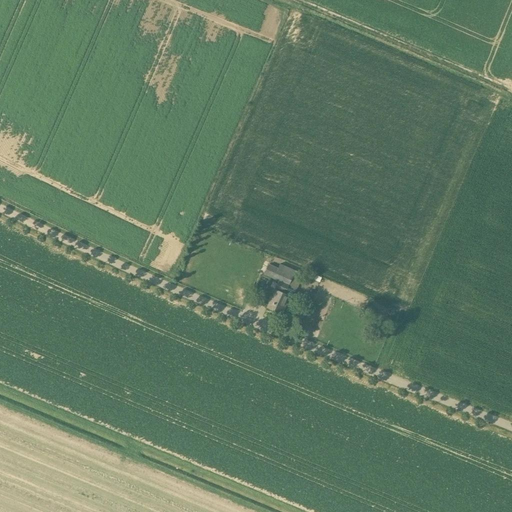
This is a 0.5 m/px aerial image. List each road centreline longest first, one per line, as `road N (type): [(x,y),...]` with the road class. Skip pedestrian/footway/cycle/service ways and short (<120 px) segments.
road 1 (unclassified): [(511,426),(0,209)]
road 2 (track): [(511,91),(287,0)]
